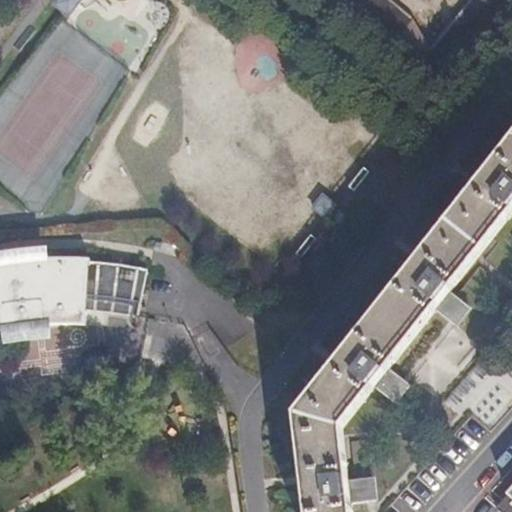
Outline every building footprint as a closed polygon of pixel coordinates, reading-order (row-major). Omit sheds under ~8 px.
[(343,0),(443,83),(454,70),(487,27),(477,19),(462,7),(456,14),(425,53),(410,17),(391,1),(389,0),(343,0)] [(477,19),(487,27),(492,22),(508,0),(467,0),(462,7),(477,19)] [(511,139),(292,413),(303,511),(350,511),(350,502),(347,478),(341,426),(374,385),(389,367),(435,310),(449,291),(511,213),(511,139)] [(31,252),(36,252),(35,247),(0,252),(0,255),(3,255),(15,254),(21,253),(31,252)] [(71,256),(69,251),(64,251),(36,252),(31,252),(21,253),(15,254),(3,255),(0,255),(0,335),(11,333),(11,336),(45,332),(45,328),(85,328),(85,309),(102,310),(119,311),(132,313),(137,313),(144,270),(136,268),(127,267),(108,264),(88,263),(88,257),(71,256)] [(469,307),(449,291),(435,310),(454,325),(469,307)] [(389,367),(374,385),(393,400),(408,382),(389,367)] [(430,485),(403,460),(392,470),(419,496),(430,485)] [(347,478),(350,502),(374,499),(372,476),(347,478)] [(496,509),(500,511),(511,511),(511,491),(509,495),(496,509)]
